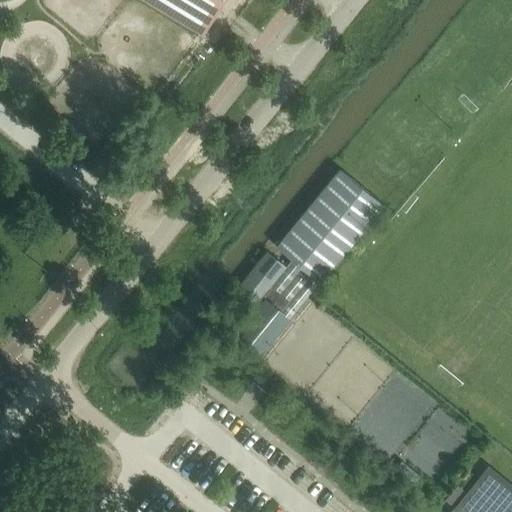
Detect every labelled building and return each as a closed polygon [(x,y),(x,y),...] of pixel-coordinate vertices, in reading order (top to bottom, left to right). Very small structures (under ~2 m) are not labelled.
[(142,0),(203,37),(224,0),(142,0)] [(340,169),(276,248),(320,283),(384,205),(340,169)] [(271,254),(267,251),(236,289),(256,305),(264,295),(282,310),(289,300),(271,286),(286,267),(271,254)] [(234,339),(258,359),(289,320),(265,300),(259,308),(234,339)] [(403,463),(396,472),(414,487),(421,479),(403,463)] [(511,511),(511,487),(486,468),(449,511),(511,511)]
